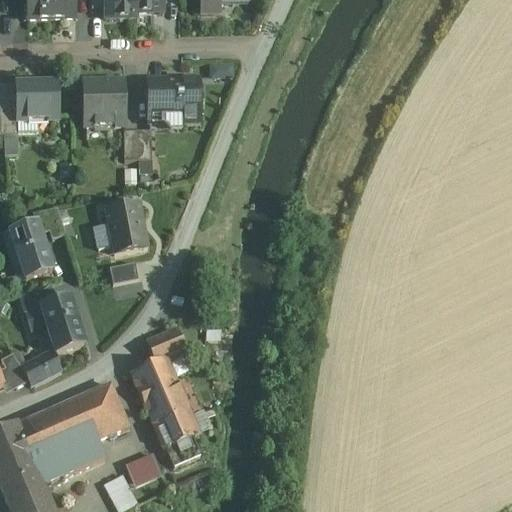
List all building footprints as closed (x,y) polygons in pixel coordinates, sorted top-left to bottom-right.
[(50,0),(26,0),(27,24),(51,23),(50,0)] [(74,0),(50,0),(51,23),(75,23),(74,0)] [(103,0),(90,0),(91,14),(104,13),(103,0)] [(103,0),(104,13),(105,22),(135,21),(134,17),(133,0),(103,0)] [(133,0),(134,17),(163,16),(162,0),(133,0)] [(247,0),(200,0),(201,18),(220,17),(219,6),(248,5),(247,0)] [(212,67),(212,83),(236,82),(235,67),(212,67)] [(124,85),(82,86),(83,132),(125,131),(124,85)] [(168,86),(168,85),(148,85),(149,121),(180,120),(180,126),(199,126),(198,86),(168,86)] [(57,87),(15,88),(16,112),(16,125),(17,125),(58,124),(57,87)] [(16,112),(3,113),(3,139),(17,138),(17,125),(16,125),(16,112)] [(137,135),(123,136),(124,166),(138,165),(137,135)] [(150,165),(150,135),(137,135),(138,165),(150,165)] [(236,159),(224,197),(242,202),(254,164),(236,159)] [(126,172),(126,186),(139,186),(139,172),(126,172)] [(139,208),(104,215),(113,259),(148,252),(139,208)] [(56,213),(32,218),(35,229),(36,229),(40,239),(49,236),(51,245),(65,240),(56,213)] [(35,229),(4,239),(19,286),(51,275),(40,239),(36,229),(35,229)] [(134,267),(109,272),(112,289),(138,284),(134,267)] [(48,289),(20,298),(26,317),(40,313),(54,308),(48,289)] [(54,308),(40,313),(46,331),(54,355),(55,358),(83,349),(69,304),(54,308)] [(40,313),(26,317),(32,335),(46,331),(40,313)] [(174,333),(147,345),(157,368),(166,364),(166,365),(185,358),(174,333)] [(54,355),(40,363),(49,380),(60,375),(55,358),(54,355)] [(12,359),(0,365),(16,392),(28,386),(21,373),(15,365),(12,359)] [(40,363),(21,373),(28,386),(30,390),(49,380),(40,363)] [(166,365),(166,364),(157,368),(131,379),(164,453),(192,442),(198,439),(166,365)] [(110,389),(7,434),(25,477),(97,446),(129,432),(110,389)] [(7,434),(0,436),(0,489),(7,506),(8,506),(41,492),(105,464),(97,446),(25,477),(7,434)] [(192,442),(166,453),(174,471),(199,461),(192,442)] [(152,459),(126,469),(135,491),(150,484),(149,482),(160,477),(152,459)] [(105,487),(117,511),(127,511),(139,506),(124,477),(105,487)] [(49,511),(41,492),(8,506),(10,511),(49,511)]
